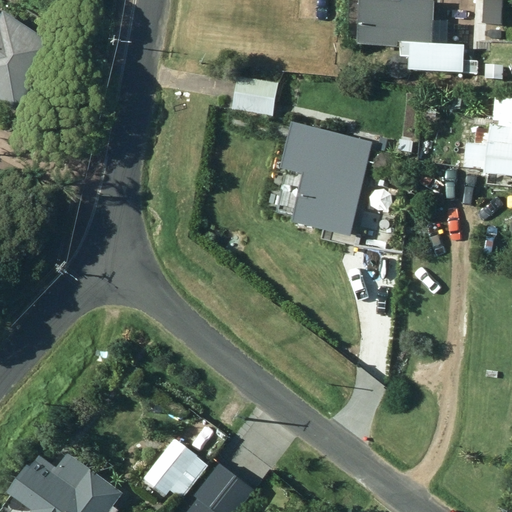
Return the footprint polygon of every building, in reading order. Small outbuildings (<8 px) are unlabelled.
[(430,0),(356,0),(355,44),(400,46),(400,56),(408,56),(407,70),(462,72),(463,43),(443,43),(444,23),(430,23),(430,0)] [(506,44),(508,0),(484,0),(482,43),(506,44)] [(0,99),(16,110),(57,47),(3,11),(0,15),(0,99)] [(502,64),(488,63),(488,78),(501,78),(502,64)] [(232,108),(273,115),(279,83),(237,76),(232,108)] [(436,108),(425,108),(425,127),(436,127),(436,108)] [(190,158),(194,116),(174,114),(169,155),(190,158)] [(465,142),(462,166),(483,168),(483,171),(511,174),(511,115),(510,126),(490,124),(489,129),(476,127),(474,143),(465,142)] [(347,234),(372,133),(345,126),(342,136),(315,129),(292,221),(347,234)] [(375,148),(389,149),(389,136),(376,135),(375,148)] [(115,511),(117,509),(112,505),(122,492),(70,455),(77,454),(76,436),(58,437),(59,456),(63,455),(52,472),(48,468),(43,475),(25,463),(5,490),(30,510),(28,511),(115,511)] [(182,499),(208,466),(174,439),(169,445),(164,441),(146,463),(151,467),(147,472),(182,499)] [(190,511),(242,511),(255,496),(222,471),(190,511)]
